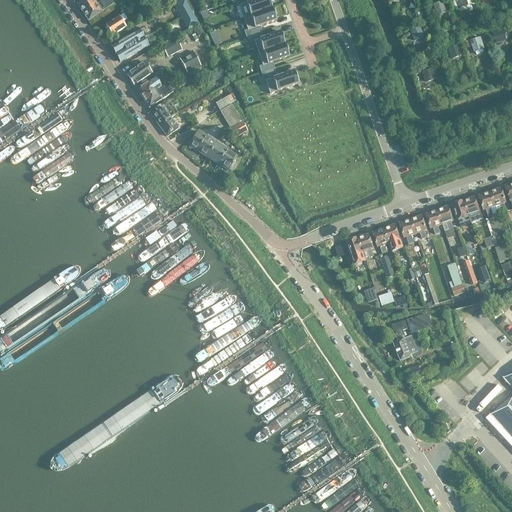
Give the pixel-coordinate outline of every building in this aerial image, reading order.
[(83,13),(96,5),(92,0),(84,0),(77,5),(83,13)] [(250,16),(272,8),(268,0),(255,0),(251,2),(250,0),(237,0),(235,1),(238,7),(246,4),(250,16)] [(468,6),(465,0),(454,0),(457,10),(468,6)] [(173,7),(187,33),(199,26),(185,1),(173,7)] [(446,10),(443,1),(434,4),(437,13),(446,10)] [(88,22),(101,13),(96,5),(83,13),(88,22)] [(276,21),(272,8),(250,16),(254,28),(246,31),(248,37),(262,32),(260,27),(276,21)] [(207,10),(201,12),(203,19),(209,16),(207,10)] [(125,28),(123,24),(124,23),(123,21),(121,22),(118,17),(105,25),(112,36),(125,28)] [(423,39),(421,32),(422,32),(420,27),(411,31),(415,42),(423,39)] [(194,31),(198,38),(203,36),(200,28),(194,31)] [(507,40),(504,30),(492,34),(496,44),(507,40)] [(138,31),(115,44),(119,51),(125,48),(125,47),(127,46),(128,48),(131,47),(143,39),(138,31)] [(263,52),(284,45),(280,32),(263,38),(262,32),(248,37),(250,43),(258,41),(263,52)] [(484,49),(480,38),(469,42),(473,53),(484,49)] [(129,49),(126,50),(120,53),(123,60),(147,48),(143,39),(131,47),(128,48),(129,49)] [(180,49),(175,40),(161,47),(166,57),(180,49)] [(289,57),(284,45),(263,52),(267,64),(259,67),(261,73),(274,69),(272,63),(289,57)] [(462,56),(458,45),(447,49),(451,60),(462,56)] [(200,66),(193,53),(179,60),(187,73),(200,66)] [(134,86),(151,74),(144,63),(127,75),(134,86)] [(51,65),(21,80),(21,81),(21,82),(20,83),(21,83),(21,84),(22,85),(23,85),(24,85),(25,85),(53,70),(55,66),(51,65)] [(276,92),(298,84),(294,71),(277,77),(274,69),(261,73),(264,83),(272,80),(276,92)] [(437,79),(434,69),(423,73),(426,83),(437,79)] [(169,78),(165,71),(158,75),(162,82),(169,78)] [(209,79),(212,85),(223,79),(220,73),(209,79)] [(156,91),(150,82),(137,90),(143,100),(156,91)] [(149,109),(172,93),(166,84),(156,91),(143,100),(149,109)] [(18,89),(3,101),(3,106),(8,106),(22,94),(22,93),(23,93),(23,92),(23,91),(22,90),(22,89),(21,89),(20,89),(19,89),(18,89)] [(168,108),(180,100),(176,95),(164,102),(168,108)] [(231,105),(234,104),(229,96),(215,104),(220,112),(231,105)] [(38,104),(37,104),(0,130),(0,142),(43,114),(43,113),(44,113),(45,112),(46,111),(46,110),(46,109),(46,108),(46,107),(46,106),(45,106),(45,105),(44,104),(43,104),(42,103),(41,103),(40,103),(39,103),(38,104)] [(223,117),(234,111),(231,105),(220,112),(223,117)] [(169,118),(160,106),(150,113),(149,113),(158,125),(161,122),(163,124),(166,121),(169,118)] [(19,148),(20,148),(63,120),(64,119),(65,118),(66,117),(67,116),(67,115),(67,114),(68,112),(68,111),(68,110),(67,110),(66,110),(64,109),(62,110),(61,110),(60,110),(59,110),(58,111),(16,141),(15,141),(15,142),(14,143),(14,144),(14,145),(15,146),(16,147),(17,148),(18,148),(19,148)] [(226,123),(237,116),(234,111),(223,117),(226,123)] [(7,116),(6,116),(0,119),(0,128),(10,122),(11,121),(11,120),(11,119),(11,118),(11,117),(10,117),(9,116),(8,116),(7,116)] [(229,128),(241,122),(237,116),(226,123),(229,128)] [(177,129),(170,119),(169,118),(166,121),(163,124),(161,122),(158,125),(166,137),(167,137),(177,129)] [(16,163),(17,163),(68,130),(69,129),(70,128),(71,127),(72,126),(73,124),(73,123),(73,122),(73,121),(73,120),(72,120),(71,119),(70,119),(69,119),(67,119),(66,120),(65,120),(64,120),(63,121),(13,154),(12,155),(11,156),(11,157),(10,158),(10,159),(11,160),(11,161),(11,162),(12,162),(13,163),(14,163),(15,163),(16,163)] [(233,129),(238,136),(247,130),(242,123),(233,129)] [(68,131),(30,156),(30,157),(29,158),(29,159),(30,160),(30,161),(31,162),(32,162),(32,163),(33,163),(34,163),(72,138),(73,137),(73,136),(74,135),(74,134),(74,133),(74,132),(74,131),(73,131),(72,131),(71,131),(70,131),(69,131),(68,131)] [(206,158),(216,144),(198,132),(188,147),(206,158)] [(33,175),(34,175),(75,146),(75,141),(70,141),(30,166),(29,167),(28,168),(27,169),(27,170),(27,171),(27,172),(28,173),(28,174),(29,174),(29,175),(30,175),(31,175),(32,175),(33,175)] [(217,165),(226,150),(216,144),(206,158),(217,165)] [(0,161),(14,153),(14,152),(15,151),(15,150),(15,149),(15,148),(14,147),(14,146),(13,146),(13,145),(12,145),(11,145),(10,145),(9,145),(0,150),(0,161)] [(227,172),(237,157),(226,150),(217,165),(227,172)] [(68,154),(39,173),(37,179),(43,180),(72,160),(72,159),(73,159),(73,158),(73,157),(73,156),(73,155),(72,154),(71,154),(71,153),(70,153),(69,153),(68,154)] [(72,162),(39,184),(38,185),(38,186),(38,187),(38,188),(39,189),(39,190),(40,190),(41,191),(42,191),(43,191),(77,169),(78,168),(78,167),(78,166),(78,165),(78,164),(77,163),(77,162),(76,162),(75,162),(75,161),(74,161),(73,161),(72,162)] [(131,178),(127,172),(95,193),(98,199),(131,178)] [(132,178),(97,201),(96,202),(96,203),(95,204),(95,205),(95,206),(95,207),(96,208),(97,209),(97,210),(98,210),(99,210),(100,210),(101,210),(136,186),(137,186),(137,185),(137,184),(137,183),(137,182),(137,181),(137,180),(136,180),(135,179),(134,178),(133,178),(132,178)] [(94,225),(96,225),(147,191),(148,190),(148,189),(149,187),(148,186),(147,184),(146,183),(144,183),(143,183),(141,184),(91,217),(91,219),(90,220),(91,222),(91,223),(93,224),(94,225)] [(503,232),(497,217),(498,216),(497,214),(501,212),(506,210),(504,204),(506,203),(501,189),(490,192),(497,214),(488,217),(489,219),(485,219),(491,236),(503,232)] [(113,226),(114,226),(115,226),(152,200),(153,199),(154,198),(154,197),(155,196),(155,195),(156,194),(156,193),(156,192),(155,192),(154,192),(153,191),(152,191),(151,191),(150,191),(149,192),(148,192),(147,192),(108,217),(107,218),(107,219),(106,220),(106,221),(106,222),(107,223),(107,224),(107,225),(108,225),(109,226),(110,227),(111,227),(112,227),(113,226)] [(497,214),(490,192),(479,196),(484,211),(486,210),(488,217),(497,214)] [(480,212),(476,200),(475,198),(463,202),(468,216),(473,215),(475,221),(480,220),(478,213),(480,212)] [(118,235),(119,235),(161,208),(164,199),(155,200),(114,227),(113,228),(113,229),(113,230),(113,231),(113,232),(113,233),(114,234),(115,235),(116,235),(117,235),(118,235)] [(468,216),(463,202),(452,205),(457,220),(460,219),(462,226),(467,224),(464,218),(468,216)] [(453,221),(448,207),(437,211),(442,225),(446,224),(449,230),(453,229),(451,222),(453,221)] [(442,225),(437,211),(426,215),(431,229),(433,229),(435,235),(440,233),(438,227),(442,225)] [(157,213),(125,234),(124,234),(123,235),(123,236),(123,237),(123,238),(126,241),(127,242),(128,242),(129,242),(130,242),(130,241),(163,219),(164,218),(164,217),(164,216),(163,214),(163,213),(161,213),(160,212),(159,212),(157,213)] [(427,231),(422,216),(411,220),(416,235),(420,233),(422,239),(427,238),(425,231),(427,231)] [(416,235),(411,220),(399,224),(404,239),(407,238),(409,244),(414,242),(411,236),(416,235)] [(147,246),(174,227),(170,221),(144,239),(141,246),(147,246)] [(143,262),(144,262),(187,231),(188,230),(188,229),(189,228),(189,227),(189,226),(188,225),(188,224),(187,223),(186,223),(185,222),(184,222),(183,222),(182,222),(181,223),(140,254),(139,254),(138,255),(138,256),(138,257),(138,258),(138,259),(138,260),(139,260),(139,261),(140,261),(141,262),(142,262),(143,262)] [(400,240),(395,225),(384,229),(389,244),(393,242),(396,249),(400,247),(398,241),(400,240)] [(389,244),(384,229),(373,233),(378,248),(380,247),(382,253),(387,252),(385,245),(389,244)] [(151,270),(187,244),(187,243),(188,243),(188,242),(189,241),(189,240),(189,239),(188,238),(188,237),(187,236),(186,236),(185,235),(184,235),(183,235),(182,235),(181,236),(144,262),(144,263),(144,264),(144,265),(144,266),(144,267),(145,268),(145,269),(146,269),(147,270),(148,270),(149,270),(150,270),(151,270)] [(374,249),(369,235),(358,238),(363,253),(367,252),(369,258),(374,256),(372,250),(374,249)] [(492,237),(485,239),(488,247),(494,245),(492,237)] [(363,253),(358,238),(346,242),(351,257),(354,256),(356,263),(361,261),(358,255),(363,253)] [(160,277),(161,277),(197,250),(197,249),(198,248),(198,247),(199,246),(199,245),(199,244),(198,243),(197,242),(197,241),(196,241),(195,241),(194,240),(193,240),(192,240),(191,241),(190,241),(154,268),(154,269),(153,270),(152,271),(152,272),(152,273),(151,274),(151,275),(152,276),(152,277),(153,277),(154,278),(155,278),(156,278),(157,278),(158,278),(159,278),(160,277)] [(507,244),(496,247),(500,262),(511,259),(507,244)] [(407,247),(409,257),(417,255),(415,245),(407,247)] [(476,266),(486,263),(480,245),(470,249),(476,266)] [(154,294),(204,257),(205,256),(205,255),(206,254),(207,253),(207,252),(207,251),(207,250),(207,249),(207,248),(205,248),(204,247),(203,248),(202,248),(200,248),(198,249),(150,287),(150,288),(149,288),(149,289),(149,290),(149,291),(149,292),(150,293),(151,294),(152,294),(153,294),(154,294)] [(464,247),(458,249),(461,257),(467,255),(464,247)] [(381,258),(387,278),(395,275),(389,255),(381,258)] [(511,261),(502,265),(508,280),(511,278),(511,261)] [(480,293),(469,262),(465,264),(476,294),(480,293)] [(180,288),(180,287),(203,271),(204,271),(204,270),(204,269),(205,269),(205,268),(204,267),(204,266),(203,265),(202,265),(202,264),(201,264),(200,264),(199,264),(177,280),(176,280),(176,281),(175,282),(175,283),(175,284),(175,285),(175,286),(176,287),(177,287),(178,288),(179,288),(180,288)] [(465,293),(454,264),(447,267),(452,281),(449,282),(454,297),(465,293)] [(409,280),(416,278),(413,268),(407,270),(409,280)] [(434,291),(429,275),(429,274),(427,268),(422,270),(424,276),(425,278),(430,293),(434,291)] [(208,288),(190,302),(189,303),(189,304),(189,305),(190,306),(191,307),(192,307),(193,307),(194,307),(212,293),(213,292),(213,291),(214,290),(214,289),(214,288),(214,287),(213,287),(212,287),(211,287),(210,287),(209,287),(208,288)] [(194,312),(197,315),(199,315),(201,314),(203,313),(205,311),(207,310),(209,309),(210,307),(212,306),(214,304),(215,302),(216,300),(217,298),(219,296),(219,294),(220,292),(218,293),(216,293),(214,294),(212,295),(210,296),(208,297),(206,298),(204,300),(202,301),(201,303),(199,304),(198,306),(197,308),(195,310),(194,312)] [(438,303),(435,292),(430,293),(432,300),(426,303),(426,305),(438,303)] [(204,323),(205,323),(234,304),(235,303),(236,302),(236,301),(237,300),(237,299),(237,298),(237,297),(237,296),(237,295),(236,294),(235,294),(234,294),(233,294),(232,294),(231,294),(230,295),(229,295),(201,315),(200,316),(199,317),(199,318),(199,319),(199,320),(199,321),(200,322),(201,323),(202,323),(203,323),(204,323)] [(394,303),(391,294),(378,298),(382,307),(394,303)] [(407,304),(404,297),(394,300),(396,308),(407,304)] [(208,334),(209,334),(246,310),(246,309),(247,308),(247,307),(247,306),(246,305),(246,304),(246,303),(245,302),(244,302),(244,301),(243,301),(242,301),(241,300),(204,325),(204,326),(203,327),(203,328),(203,329),(204,330),(204,331),(204,332),(205,332),(206,333),(207,333),(207,334),(208,334)] [(215,332),(220,339),(248,319),(243,313),(215,332)] [(430,328),(426,315),(407,321),(411,334),(430,328)] [(209,356),(210,356),(257,327),(258,327),(259,326),(259,325),(260,325),(260,324),(260,323),(260,322),(260,321),(260,320),(259,319),(259,318),(258,318),(257,318),(256,317),(255,317),(254,318),(253,318),(252,318),(206,348),(206,349),(206,350),(206,351),(206,352),(206,353),(207,354),(208,355),(209,356)] [(210,369),(262,336),(263,335),(263,334),(264,333),(265,332),(265,331),(265,330),(265,329),(265,328),(264,327),(263,327),(261,327),(260,327),(259,327),(258,327),(257,328),(206,360),(205,361),(204,362),(204,363),(204,364),(204,365),(204,366),(204,367),(205,368),(206,369),(207,369),(208,369),(209,369),(210,369)] [(218,383),(275,343),(275,342),(275,341),(275,340),(275,339),(274,338),(273,337),(272,337),(272,336),(271,336),(270,336),(269,336),(268,337),(214,374),(213,375),(212,375),(212,376),(212,377),(212,378),(211,379),(212,379),(212,380),(212,381),(213,382),(214,383),(215,383),(216,383),(217,383),(218,383)] [(418,353),(411,336),(403,339),(399,340),(398,338),(394,339),(395,342),(393,343),(401,362),(411,357),(410,356),(418,353)] [(240,378),(272,355),(273,354),(273,353),(273,352),(273,351),(273,350),(272,350),(272,349),(271,349),(270,349),(269,349),(268,349),(235,372),(234,373),(234,374),(233,375),(233,376),(233,377),(233,378),(234,378),(236,378),(238,378),(240,378)] [(276,364),(277,363),(278,362),(278,361),(279,360),(279,359),(279,358),(278,358),(278,357),(277,356),(276,355),(275,355),(274,355),(273,355),(272,355),(272,356),(231,385),(231,386),(230,387),(230,388),(230,389),(230,390),(231,391),(232,392),(233,393),(234,393),(235,392),(236,392),(276,364)] [(279,363),(247,385),(246,386),(246,387),(246,388),(246,389),(246,390),(246,391),(247,391),(247,392),(248,392),(249,392),(250,392),(251,392),(252,392),(284,370),(286,362),(279,363)] [(423,375),(419,364),(407,369),(411,379),(423,375)] [(511,371),(504,379),(511,388),(511,395),(490,415),(511,438),(511,464),(511,466),(511,371)] [(276,376),(252,395),(252,396),(252,397),(252,398),(253,399),(254,400),(255,400),(280,383),(281,382),(282,382),(282,381),(283,380),(283,379),(283,378),(283,377),(282,376),(281,376),(281,375),(279,375),(278,375),(277,376),(276,376)] [(287,379),(251,405),(256,413),(294,386),(295,385),(295,384),(296,383),(296,382),(296,381),(295,380),(295,379),(294,379),(294,378),(293,378),(292,377),(291,377),(290,377),(289,377),(289,378),(288,378),(287,379)] [(295,386),(259,413),(258,414),(258,415),(258,416),(258,417),(258,418),(258,419),(259,419),(259,420),(260,420),(261,421),(262,421),(263,421),(264,420),(300,394),(301,394),(301,393),(302,392),(302,391),(302,390),(301,389),(301,388),(300,387),(299,386),(298,386),(297,386),(296,386),(295,386)] [(261,438),(262,438),(310,401),(310,400),(310,399),(311,398),(311,397),(310,396),(310,395),(309,394),(308,393),(307,393),(306,392),(305,392),(304,392),(303,393),(302,393),(257,430),(256,431),(256,432),(255,433),(255,434),(255,435),(256,436),(257,437),(257,438),(258,438),(259,438),(260,438),(261,438)] [(288,441),(294,439),(299,436),(304,433),(308,430),(313,427),(318,424),(323,421),(323,420),(323,419),(323,418),(323,417),(322,416),(321,415),(320,415),(320,414),(319,414),(314,416),(310,418),(306,421),(302,423),(297,426),(293,429),(289,431),(285,434),(285,435),(285,436),(285,437),(285,438),(286,439),(286,440),(287,440),(288,441)] [(282,458),(329,431),(330,430),(331,429),(331,428),(332,427),(332,426),(332,425),(331,424),(331,423),(330,422),(329,421),(328,421),(327,420),(326,420),(325,420),(325,421),(324,421),(323,421),(322,422),(278,449),(277,450),(276,451),(275,452),(275,453),(275,454),(275,455),(275,456),(276,456),(276,457),(277,458),(278,458),(279,459),(280,459),(281,459),(282,458)] [(294,462),(295,462),(332,440),(332,439),(333,439),(333,438),(333,437),(333,436),(333,435),(333,434),(332,434),(332,433),(331,433),(330,433),(329,433),(328,433),(327,433),(291,455),(291,456),(290,456),(289,457),(289,458),(289,459),(289,460),(289,461),(290,462),(291,462),(292,462),(293,462),(294,462)] [(299,470),(300,470),(339,447),(339,446),(340,445),(339,444),(339,443),(339,442),(339,441),(338,441),(337,440),(336,439),(335,439),(334,439),(296,462),(296,463),(295,464),(295,465),(295,466),(295,467),(296,467),(296,468),(296,469),(297,469),(298,470),(299,470)] [(309,477),(344,456),(345,455),(345,454),(346,453),(346,452),(346,451),(345,451),(345,450),(345,449),(344,449),(343,448),(342,447),(341,447),(340,447),(339,448),(305,469),(304,470),(304,471),(303,472),(303,473),(304,474),(304,475),(305,476),(306,476),(306,477),(307,477),(308,477),(309,477)] [(349,463),(344,456),(309,478),(314,485),(349,463)] [(349,468),(314,492),(314,493),(313,494),(313,495),(312,496),(312,497),(313,498),(313,499),(313,500),(314,500),(314,501),(315,501),(316,502),(317,502),(318,502),(319,502),(356,476),(356,475),(357,475),(357,474),(357,473),(357,472),(357,471),(357,470),(356,469),(356,468),(355,468),(354,467),(353,467),(352,467),(351,467),(350,467),(349,468)] [(342,511),(366,493),(367,493),(367,492),(367,491),(368,490),(368,489),(367,488),(367,487),(366,486),(365,485),(364,485),(363,485),(362,485),(361,485),(360,485),(327,511),(342,511)] [(358,511),(372,501),(373,501),(373,500),(374,499),(374,498),(374,497),(373,496),(373,495),(373,494),(372,494),(371,493),(370,493),(369,493),(368,493),(367,493),(366,494),(345,511),(358,511)] [(373,511),(378,509),(378,508),(379,508),(379,507),(380,506),(380,505),(380,504),(379,503),(379,502),(378,501),(377,501),(376,501),(375,501),(374,501),(373,501),(360,511),(373,511)]
